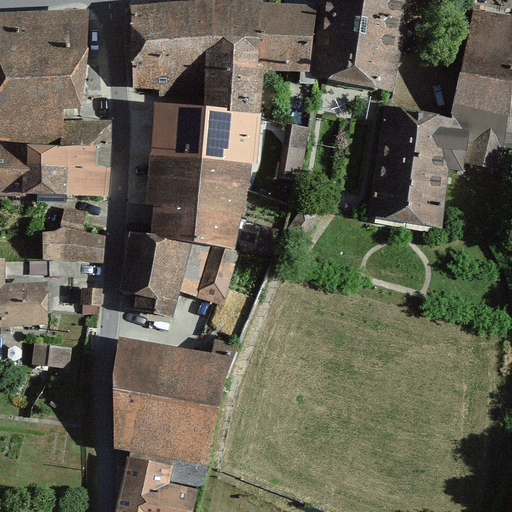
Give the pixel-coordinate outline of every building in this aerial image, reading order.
[(407,0),(324,0),(318,79),(392,92),(407,0)] [(130,10),(136,92),(213,95),(212,4),(130,10)] [(213,95),(214,103),(257,104),(259,69),(262,6),(212,4),(213,95)] [(262,6),(259,69),(313,72),(318,7),(262,6)] [(511,112),(510,127),(507,147),(511,147),(511,17),(470,11),(461,74),(511,81),(511,112)] [(87,13),(45,17),(43,77),(61,77),(84,77),(87,13)] [(43,77),(45,17),(0,19),(0,133),(60,134),(60,124),(61,77),(43,77)] [(511,112),(511,81),(461,74),(455,119),(471,121),(510,127),(511,112)] [(150,156),(250,163),(256,164),(256,110),(150,108),(150,156)] [(455,119),(384,109),(369,215),(440,225),(455,119)] [(504,168),(507,147),(510,127),(471,121),(465,162),(504,168)] [(60,144),(95,145),(108,145),(107,124),(60,124),(60,134),(60,144)] [(300,179),(307,130),(286,126),(279,176),(300,179)] [(28,144),(0,143),(0,194),(27,195),(27,166),(28,144)] [(27,166),(95,167),(95,145),(60,144),(28,144),(27,166)] [(242,213),(250,163),(150,156),(147,202),(153,203),(242,213)] [(27,195),(105,196),(106,167),(95,167),(27,166),(27,195)] [(152,238),(192,243),(213,246),(235,249),(242,213),(153,203),(152,238)] [(84,214),(64,210),(60,234),(42,234),(42,258),(101,261),(103,238),(81,235),(84,214)] [(137,311),(171,320),(192,243),(152,238),(134,235),(125,291),(140,294),(137,311)] [(235,249),(213,246),(197,297),(222,304),(242,249),(235,249)] [(0,326),(46,326),(46,285),(4,285),(4,261),(0,260),(0,326)] [(77,276),(78,262),(31,262),(31,276),(77,276)] [(99,304),(99,293),(70,293),(70,304),(99,304)] [(210,357),(124,340),(120,449),(168,459),(168,479),(204,487),(222,382),(236,346),(215,342),(210,357)] [(72,350),(35,346),(33,365),(70,368),(72,350)] [(165,467),(130,460),(123,511),(191,511),(196,491),(162,484),(165,467)]
